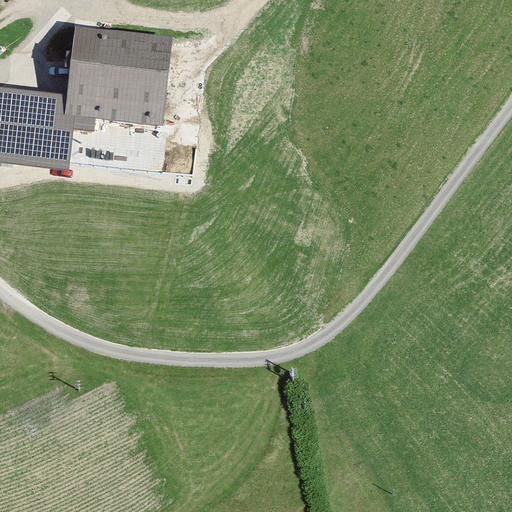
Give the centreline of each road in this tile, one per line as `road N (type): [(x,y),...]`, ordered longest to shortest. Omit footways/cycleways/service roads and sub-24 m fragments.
road 1 (residential): [(0,286),(72,335),(132,352),(226,358),(307,343),(343,316),(511,100)]
road 2 (track): [(249,0),(196,8),(76,6),(0,75)]
